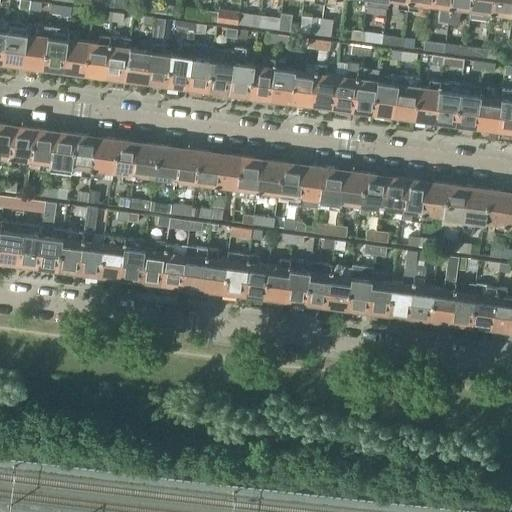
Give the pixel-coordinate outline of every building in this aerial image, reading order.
[(19,0),(19,8),(29,9),(31,1),(23,0),(19,0)] [(125,0),(114,0),(114,7),(124,9),(125,0)] [(377,0),(366,0),(366,4),(364,13),(375,14),(377,0)] [(397,0),(397,8),(407,9),(408,0),(397,0)] [(418,2),(428,4),(428,0),(408,0),(407,9),(417,11),(418,2)] [(437,22),(447,24),(450,0),(428,0),(428,4),(439,5),(437,22)] [(461,8),(471,9),(471,0),(450,0),(447,24),(458,25),(459,16),(461,8)] [(470,17),(490,20),(492,0),(471,0),(471,9),(470,17)] [(501,13),(511,15),(511,8),(511,0),(492,0),(490,20),(500,21),(501,13)] [(31,1),(29,9),(40,11),(41,2),(31,1)] [(144,11),(155,13),(156,4),(145,2),(144,11)] [(59,14),(70,16),(71,6),(61,4),(59,14)] [(156,4),(155,13),(166,14),(167,5),(156,4)] [(258,27),(260,15),(261,5),(254,4),(252,17),(238,15),(237,24),(258,27)] [(71,6),(70,16),(80,17),(82,7),(71,6)] [(216,21),(237,24),(238,15),(239,10),(217,7),(217,12),(216,21)] [(185,17),(196,18),(197,9),(186,8),(185,17)] [(207,20),(216,21),(217,12),(197,9),(196,18),(207,20)] [(101,20),(111,21),(112,11),(102,10),(101,20)] [(112,11),(111,21),(122,22),(123,13),(112,11)] [(279,20),(278,29),(289,31),(291,15),(280,14),(279,18),(279,20)] [(258,27),(278,29),(279,20),(279,18),(260,15),(258,27)] [(154,17),(143,16),(142,25),(153,26),(154,17)] [(151,42),(145,82),(151,83),(165,84),(170,52),(160,51),(164,19),(154,17),(153,26),(151,42)] [(309,34),(320,35),(322,19),(311,17),(309,34)] [(322,19),(320,35),(330,36),(333,20),(322,19)] [(172,29),(194,32),(195,23),(174,20),(172,29)] [(16,65),(21,65),(26,25),(17,23),(16,31),(5,30),(0,62),(16,64),(16,65)] [(195,23),(194,32),(205,33),(206,24),(195,23)] [(27,66),(43,68),(47,35),(36,34),(37,26),(26,25),(21,65),(27,66)] [(224,36),(235,38),(236,28),(226,27),(224,36)] [(257,31),(236,28),(235,38),(255,41),(257,31)] [(57,70),(63,71),(69,31),(58,29),(57,37),(47,35),(43,68),(57,70)] [(350,39),(361,41),(362,31),(352,30),(350,39)] [(68,71),(83,73),(87,41),(78,39),(79,32),(69,31),(63,71),(68,72),(68,71)] [(362,31),(361,41),(371,42),(372,33),(362,31)] [(266,42),(276,43),(277,34),(267,32),(266,42)] [(277,34),(276,43),(287,45),(288,35),(277,34)] [(98,76),(104,76),(109,36),(99,35),(98,42),(87,41),(83,73),(98,75),(98,76)] [(109,77),(125,79),(129,47),(119,45),(120,38),(109,36),(104,76),(109,77)] [(391,44),(402,46),(403,38),(403,37),(392,36),(391,44)] [(307,47),(318,48),(319,39),(308,38),(307,47)] [(403,38),(402,46),(412,48),(414,39),(403,38)] [(319,39),(318,48),(329,50),(330,41),(319,39)] [(139,81),(145,82),(151,42),(140,40),(139,48),(129,47),(125,79),(140,81),(139,81)] [(180,53),(170,52),(165,84),(181,87),(186,88),(192,47),(192,43),(182,41),(180,53)] [(433,50),(444,52),(445,44),(434,42),(433,50)] [(348,52),(359,54),(360,45),(349,43),(348,52)] [(445,44),(444,52),(454,53),(455,45),(445,44)] [(360,45),(359,54),(369,55),(371,46),(360,45)] [(469,55),(485,57),(486,48),(471,46),(469,55)] [(192,88),(207,90),(212,50),(192,47),(186,88),(192,88)] [(222,93),(227,93),(233,50),(213,47),(212,50),(207,90),(222,92),(222,93)] [(233,94),(249,96),(253,63),(243,62),(245,48),(234,47),(233,50),(227,93),(233,94)] [(486,48),(485,57),(495,59),(497,50),(486,48)] [(390,58),(400,59),(401,50),(391,49),(390,58)] [(401,50),(400,59),(415,61),(417,52),(401,50)] [(431,63),(442,65),(443,56),(432,54),(431,63)] [(443,56),(442,65),(452,66),(453,57),(443,56)] [(263,98),(268,99),(274,58),(264,57),(263,64),(253,63),(249,96),(263,98)] [(274,99),(289,101),(293,69),(284,67),(285,60),(274,58),(268,99),(274,100),(274,99)] [(473,69),(483,71),(484,61),(474,60),(473,69)] [(346,109),(351,110),(357,70),(356,70),(357,63),(347,61),(345,76),(334,74),(330,107),(346,109)] [(484,61),(483,71),(494,72),(495,63),(484,61)] [(304,104),(310,105),(315,64),(306,62),(305,70),(293,69),(289,101),(305,103),(304,104)] [(316,105),(330,107),(334,74),(325,73),(325,66),(315,65),(315,64),(310,105),(316,105)] [(503,73),(511,74),(511,65),(504,64),(503,73)] [(357,110),(372,112),(376,80),(366,78),(367,71),(357,70),(351,110),(357,111),(357,110)] [(428,120),(434,121),(440,81),(429,79),(428,87),(417,85),(412,118),(428,120)] [(387,115),(393,116),(397,83),(376,80),(372,112),(387,114),(387,115)] [(440,122),(455,124),(459,91),(449,90),(450,82),(440,81),(434,121),(439,122),(440,122)] [(397,83),(393,116),(398,116),(412,118),(417,85),(397,83)] [(470,126),(474,127),(480,86),(471,85),(470,92),(459,91),(455,124),(470,126)] [(481,127),(495,129),(500,96),(490,95),(491,87),(480,86),(474,127),(481,128),(481,127)] [(511,132),(511,131),(511,90),(501,89),(500,96),(495,129),(511,131),(511,132)] [(0,164),(8,165),(13,124),(8,124),(0,122),(0,164)] [(19,159),(29,160),(34,127),(19,125),(13,124),(8,165),(18,167),(19,159)] [(39,169),(49,171),(54,130),(49,129),(34,127),(29,160),(40,162),(39,169)] [(70,166),(71,166),(75,133),(60,131),(54,130),(49,171),(69,174),(70,166)] [(80,175),(90,176),(96,135),(90,135),(75,133),(71,166),(81,167),(80,175)] [(102,170),(112,171),(116,139),(101,137),(101,136),(96,135),(90,176),(100,178),(102,170)] [(121,181),(131,182),(137,141),(131,140),(131,141),(116,139),(112,171),(122,173),(121,181)] [(137,141),(131,182),(142,184),(143,176),(153,177),(158,144),(143,142),(137,141)] [(162,186),(173,188),(179,147),(173,146),(158,144),(153,177),(163,179),(162,186)] [(184,181),(194,183),(199,150),(184,148),(184,147),(179,147),(173,188),(183,189),(184,181)] [(204,192),(214,193),(219,152),(214,151),(214,152),(199,150),(194,183),(205,184),(204,192)] [(225,187),(236,188),(240,155),(225,153),(219,152),(214,193),(211,210),(210,218),(221,220),(225,187)] [(245,198),(255,200),(261,158),(255,157),(240,155),(236,188),(246,190),(245,198)] [(267,192),(278,194),(282,161),(266,159),(266,158),(261,158),(255,200),(266,201),(267,192)] [(286,203),(296,204),(302,163),(297,162),(296,163),(282,161),(278,194),(287,195),(286,203)] [(308,198),(318,200),(322,166),(308,164),(302,163),(296,204),(306,206),(308,198)] [(338,210),(343,169),(338,168),(338,169),(322,166),(318,200),(317,207),(338,210)] [(349,204),(360,205),(364,172),(349,170),(349,169),(343,169),(338,210),(348,211),(349,204)] [(368,214),(379,216),(384,174),(379,174),(364,172),(360,205),(369,206),(368,214)] [(391,209),(401,210),(405,178),(390,176),(390,175),(384,174),(379,216),(389,217),(391,209)] [(405,178),(401,210),(400,218),(420,221),(426,180),(420,179),(420,180),(405,178)] [(432,215),(442,216),(446,183),(431,181),(431,180),(426,180),(420,221),(430,223),(432,215)] [(6,182),(5,190),(15,192),(16,183),(6,182)] [(452,225),(462,226),(467,185),(462,184),(462,185),(446,183),(442,216),(453,217),(452,225)] [(474,220),(483,221),(487,189),(473,187),(473,186),(467,185),(462,226),(461,233),(472,235),(473,227),(474,220)] [(35,195),(46,196),(47,187),(36,186),(35,195)] [(47,187),(46,196),(56,197),(57,189),(47,187)] [(88,189),(88,193),(87,202),(97,203),(99,191),(88,189)] [(493,230),(503,232),(509,191),(503,190),(503,191),(487,189),(483,221),(494,223),(493,230)] [(511,191),(509,191),(503,232),(505,232),(511,232),(511,191)] [(76,200),(87,202),(88,193),(77,192),(76,200)] [(3,204),(23,207),(24,198),(4,195),(3,204)] [(117,206),(128,207),(129,199),(119,197),(117,206)] [(24,198),(23,207),(43,209),(45,201),(24,198)] [(129,199),(128,207),(139,209),(140,200),(129,199)] [(41,267),(57,269),(62,229),(52,227),(55,202),(45,201),(43,209),(41,226),(36,267),(41,268),(41,267)] [(159,211),(168,213),(169,204),(160,203),(159,211)] [(169,204),(168,213),(190,216),(191,207),(169,204)] [(74,214),(85,215),(86,206),(75,205),(74,214)] [(86,206),(85,215),(96,217),(97,208),(86,206)] [(200,217),(210,218),(211,210),(201,208),(200,217)] [(115,220),(126,221),(127,212),(117,210),(115,220)] [(127,212),(126,221),(137,222),(138,213),(127,212)] [(241,222),(252,224),(253,215),(243,214),(241,222)] [(83,272),(98,275),(103,234),(94,233),(96,217),(85,215),(83,232),(77,273),(82,273),(83,272)] [(253,215),(252,224),(272,226),(273,218),(253,215)] [(157,225),(168,226),(169,218),(158,216),(157,225)] [(168,226),(188,229),(190,220),(169,218),(168,226)] [(283,228),(293,229),(294,221),(284,219),(283,228)] [(188,229),(208,232),(210,223),(190,220),(188,229)] [(0,261),(16,264),(21,223),(11,222),(0,221),(0,222),(0,262),(0,261)] [(294,221),(293,229),(304,231),(305,222),(294,221)] [(30,266),(36,267),(41,226),(21,223),(16,264),(30,266)] [(324,233),(335,235),(336,226),(325,225),(324,233)] [(230,235),(250,238),(251,229),(231,226),(230,235)] [(336,226),(335,235),(345,236),(346,228),(336,226)] [(71,272),(77,273),(83,232),(62,229),(57,269),(71,271),(71,272)] [(251,229),(250,238),(260,239),(261,230),(251,229)] [(364,239),(375,240),(376,232),(366,230),(364,239)] [(376,232),(375,240),(386,242),(387,233),(376,232)] [(281,242),(291,243),(292,234),(282,233),(281,242)] [(113,277),(118,278),(124,237),(103,234),(98,275),(113,277)] [(292,234),(291,243),(302,245),(303,236),(292,234)] [(406,245),(417,246),(418,237),(407,236),(406,245)] [(124,278),(139,280),(144,248),(145,240),(124,237),(118,278),(124,279),(124,278)] [(418,237),(417,246),(427,247),(428,239),(418,237)] [(322,247),(333,248),(334,240),(323,238),(322,247)] [(334,240),(333,248),(343,250),(344,241),(334,240)] [(154,283),(160,284),(166,243),(155,241),(154,249),(144,248),(139,280),(154,282),(154,283)] [(448,250),(459,251),(460,243),(449,242),(448,250)] [(165,284),(180,286),(184,253),(175,252),(176,244),(166,243),(160,284),(165,284)] [(460,243),(459,251),(469,253),(470,245),(460,243)] [(363,252),(373,254),(374,254),(375,245),(364,244),(363,252)] [(374,254),(373,254),(373,255),(384,256),(385,247),(375,245),(374,254)] [(195,288),(201,289),(206,248),(196,247),(195,255),(184,253),(180,286),(195,288)] [(491,247),(490,255),(501,257),(503,248),(491,247)] [(206,289),(222,291),(226,259),(216,258),(217,250),(206,248),(201,289),(206,290),(206,289)] [(511,250),(503,248),(501,257),(511,258),(511,250)] [(402,316),(408,317),(416,251),(405,249),(401,282),(392,281),(388,314),(402,316)] [(236,294),(243,295),(248,254),(227,251),(226,259),(222,291),(237,293),(236,294)] [(413,317),(429,319),(433,287),(422,285),(426,252),(416,251),(408,317),(413,318),(413,317)] [(248,295),(264,297),(268,265),(257,263),(258,255),(248,254),(243,295),(248,295)] [(443,321),(449,322),(455,281),(457,269),(459,257),(447,255),(442,288),(433,287),(429,319),(443,321)] [(467,258),(459,257),(457,269),(465,270),(467,258)] [(278,299),(284,300),(289,259),(279,258),(277,266),(268,265),(264,297),(278,299)] [(289,301),(305,303),(311,262),(289,259),(284,300),(289,301)] [(367,311),(372,270),(373,262),(362,261),(360,277),(351,276),(347,308),(361,310),(360,310),(367,311)] [(488,269),(498,271),(500,262),(489,261),(488,269)] [(319,305),(326,306),(331,265),(311,262),(305,303),(319,304),(319,305)] [(500,262),(498,271),(509,272),(510,263),(500,262)] [(330,306),(347,308),(351,276),(350,276),(351,268),(341,267),(341,266),(331,265),(326,306),(330,306)] [(372,270),(367,311),(372,312),(388,314),(392,281),(381,280),(382,272),(372,270)] [(455,323),(469,325),(473,292),(464,291),(466,282),(455,281),(449,322),(455,323)] [(486,327),(490,328),(496,287),(485,285),(485,284),(475,282),(473,292),(469,325),(486,327)] [(496,287),(490,328),(496,329),(496,328),(511,330),(511,327),(511,296),(506,296),(507,288),(496,287)]
